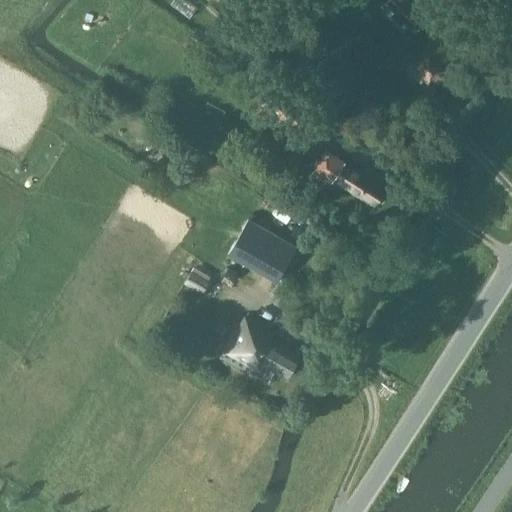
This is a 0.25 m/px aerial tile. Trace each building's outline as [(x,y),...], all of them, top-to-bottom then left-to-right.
[(407,35),(425,17),(409,0),(385,0),(380,6),(407,35)] [(429,93),(456,68),(432,42),(405,67),(429,93)] [(273,90),(262,107),(306,136),(317,119),(273,90)] [(391,180),(367,165),(364,171),(325,148),(309,173),(323,182),(326,178),(334,182),(375,206),(391,180)] [(276,281),(297,244),(247,216),(226,253),(276,281)] [(202,293),(209,281),(191,269),(183,283),(202,293)] [(286,377),(298,357),(270,340),(273,333),(245,317),(235,334),(233,333),(222,355),(250,371),(250,370),(268,380),(274,370),(286,377)]
